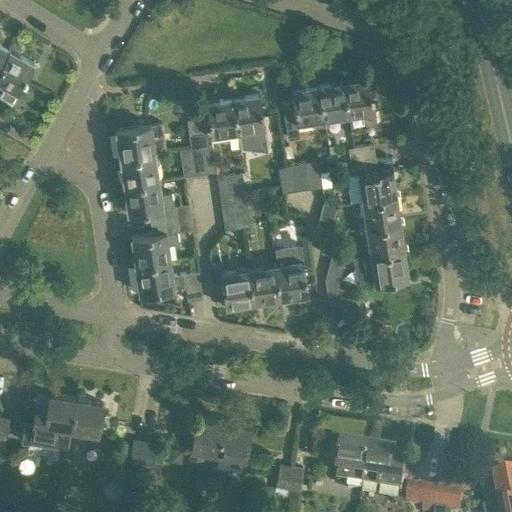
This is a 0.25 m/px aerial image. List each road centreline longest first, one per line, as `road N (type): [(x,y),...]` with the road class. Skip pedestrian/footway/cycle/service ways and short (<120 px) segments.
road 1 (residential): [(451,378),(447,239),(405,50),(386,34),(272,0)]
road 2 (residential): [(105,358),(396,403),(433,397),(451,378)]
road 3 (residential): [(451,378),(111,318)]
road 4 (residential): [(111,318),(99,203),(80,177),(42,158)]
road 5 (secondary): [(511,149),(476,0)]
